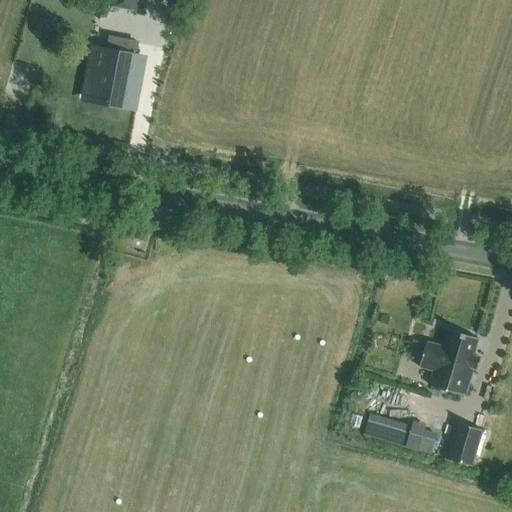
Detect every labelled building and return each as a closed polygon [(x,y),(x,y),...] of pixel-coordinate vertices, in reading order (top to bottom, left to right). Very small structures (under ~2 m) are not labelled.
[(103,0),(102,4),(142,12),(144,0),(103,0)] [(97,70),(87,101),(117,110),(122,94),(127,96),(137,62),(132,60),(136,49),(107,40),(103,52),(93,49),(87,67),(97,70)] [(426,342),(425,345),(424,345),(421,346),(419,347),(418,348),(417,349),(416,351),(415,353),(415,355),(416,357),(417,359),(418,361),(420,362),(419,367),(435,372),(431,386),(465,396),(473,368),(477,369),(480,358),(473,355),(478,338),(447,329),(442,346),(426,342)] [(473,465),(483,430),(456,423),(446,457),(473,465)] [(430,454),(436,433),(411,425),(404,446),(430,454)]
